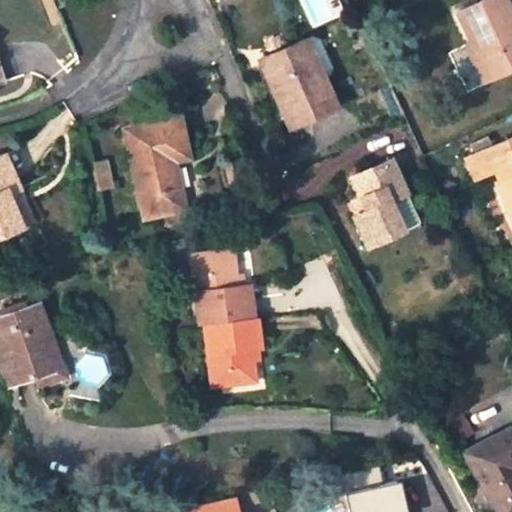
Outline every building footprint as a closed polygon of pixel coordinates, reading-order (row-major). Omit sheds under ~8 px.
[(53,0),(58,9),(77,1),(76,0),(53,0)] [(485,0),(479,3),(458,13),(473,44),(489,78),(511,67),(511,26),(511,14),(505,0),(485,0)] [(322,76),(306,39),(302,41),(318,78),(322,76)] [(318,78),(302,41),(269,55),(276,74),(268,78),(277,97),(284,95),(289,107),(282,110),(290,128),(336,108),(322,76),(318,78)] [(466,47),(483,81),(489,78),(473,44),(466,47)] [(269,55),(261,59),(268,78),(276,74),(269,55)] [(284,95),(277,97),(282,110),(289,107),(284,95)] [(179,117),(125,129),(143,216),(182,208),(173,160),(188,157),(179,117)] [(511,136),(486,149),(500,180),(497,182),(511,214),(511,136)] [(0,156),(0,236),(22,226),(9,198),(20,193),(4,155),(0,156)] [(360,214),(353,217),(367,246),(402,230),(390,203),(407,196),(390,159),(351,177),(360,197),(366,211),(360,214)] [(105,162),(96,164),(101,187),(111,186),(105,162)] [(22,226),(33,221),(20,193),(9,198),(22,226)] [(360,197),(354,200),(360,214),(366,211),(360,197)] [(203,325),(251,319),(246,285),(234,287),(232,273),(243,271),(246,266),(245,253),(239,249),(188,257),(198,326),(203,325)] [(39,303),(0,317),(0,354),(6,352),(16,382),(32,377),(36,388),(70,376),(51,322),(46,324),(39,303)] [(251,319),(203,325),(210,387),(253,382),(250,362),(249,351),(252,351),(258,350),(255,319),(251,319)] [(16,382),(6,352),(0,354),(0,357),(10,384),(16,382)] [(412,362),(402,373),(410,379),(419,369),(412,362)] [(511,511),(511,427),(463,452),(494,511),(511,511)] [(407,511),(404,480),(346,487),(349,511),(407,511)] [(238,511),(236,503),(190,511),(238,511)]
